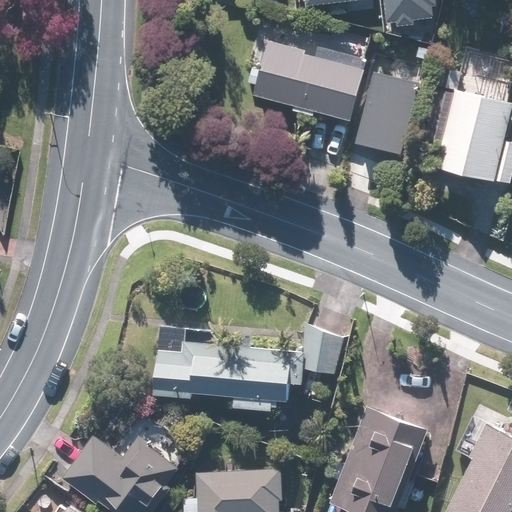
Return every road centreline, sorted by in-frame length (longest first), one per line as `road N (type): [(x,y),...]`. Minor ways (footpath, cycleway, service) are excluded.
road 1 (residential): [(90,159),(323,235),(511,313)]
road 2 (tertiary): [(0,417),(38,350),(62,283),(90,159)]
road 3 (tertiary): [(90,159),(91,0)]
